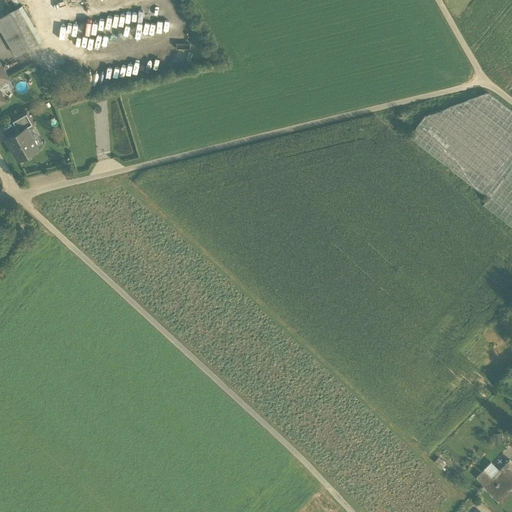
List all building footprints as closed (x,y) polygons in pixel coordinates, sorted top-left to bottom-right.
[(21,5),(10,11),(30,47),(42,40),(21,5)] [(16,55),(30,47),(10,11),(0,16),(0,27),(1,30),(16,55)] [(0,103),(5,101),(0,93),(0,92),(0,82),(9,78),(1,61),(0,60),(0,103)] [(358,74),(341,78),(344,90),(362,86),(358,74)] [(13,86),(9,78),(0,82),(0,92),(0,93),(13,86)] [(511,110),(488,92),(424,116),(409,136),(489,198),(483,205),(511,228),(511,110)] [(11,120),(18,132),(26,128),(34,124),(27,111),(11,120)] [(7,138),(18,159),(37,148),(26,128),(18,132),(7,138)] [(501,432),(493,432),(493,442),(502,442),(501,432)] [(438,456),(434,461),(441,467),(445,463),(438,456)] [(483,486),(498,501),(499,501),(496,498),(510,484),(511,485),(511,462),(509,459),(499,469),(492,477),(484,469),(476,477),(483,485),(483,486)] [(491,461),(484,469),(492,477),(499,469),(491,461)] [(499,501),(511,487),(511,485),(510,484),(496,498),(499,501)]
